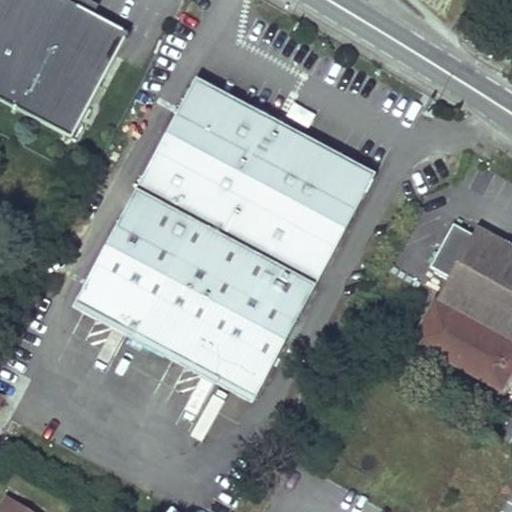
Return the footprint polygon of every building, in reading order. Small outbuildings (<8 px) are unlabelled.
[(123,29),(66,0),(0,0),(0,98),(68,134),(123,29)] [(165,356),(251,402),(374,171),(191,75),(69,305),(131,338),(128,344),(162,363),(165,356)] [(511,245),(478,227),(473,235),(454,225),(431,267),(450,277),(437,300),(434,299),(411,340),(495,386),(505,368),(511,371),(511,245)] [(511,374),(511,371),(505,368),(495,386),(503,391),(511,374)] [(31,511),(8,497),(0,509),(0,511),(31,511)]
